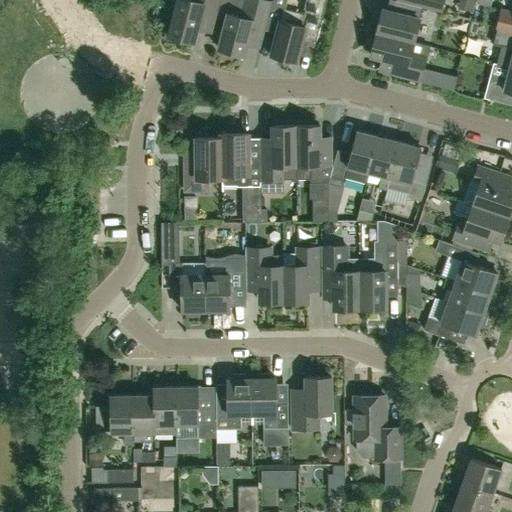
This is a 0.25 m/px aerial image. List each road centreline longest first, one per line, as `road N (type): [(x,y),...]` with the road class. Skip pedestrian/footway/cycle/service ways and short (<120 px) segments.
road 1 (residential): [(104,294),(134,256),(140,135),(157,83),(193,72),(249,88),(334,85)]
road 2 (residential): [(104,294),(169,349),(345,346),(466,387)]
road 3 (residential): [(70,511),(67,352),(79,321),(104,294)]
road 4 (residential): [(511,132),(334,85)]
road 5 (residential): [(419,511),(443,443),(459,434),(468,411),(466,387)]
road 6 (unknown): [(168,76),(95,42),(66,0)]
